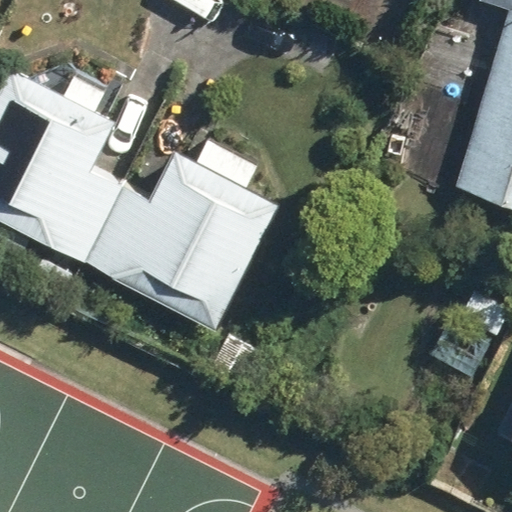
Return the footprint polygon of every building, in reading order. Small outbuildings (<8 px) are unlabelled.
[(511,9),(464,169),(511,183),(511,9)] [(0,192),(92,239),(129,166),(98,151),(124,99),(20,47),(0,86),(0,192)] [(160,183),(129,166),(92,239),(224,307),(288,183),(185,130),(160,183)] [(465,306),(503,326),(511,307),(511,299),(477,281),(465,306)] [(434,344),(478,369),(496,337),(451,312),(434,344)] [(219,364),(250,381),(266,350),(237,334),(219,364)]
